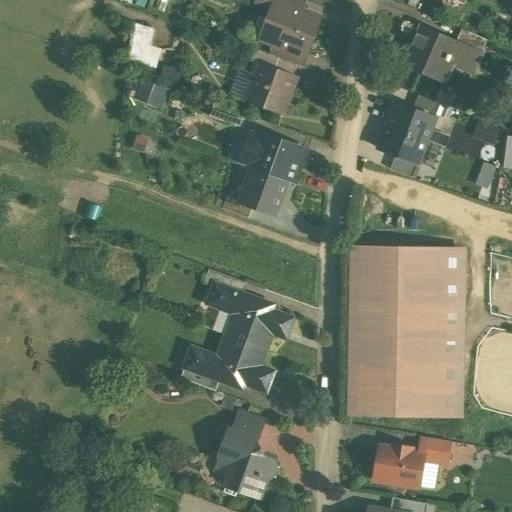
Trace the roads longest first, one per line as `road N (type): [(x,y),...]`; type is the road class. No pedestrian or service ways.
road 1 (residential): [(324,511),(332,253),(362,0)]
road 2 (track): [(332,253),(0,141)]
road 3 (track): [(476,211),(472,407)]
road 4 (track): [(345,171),(511,223)]
